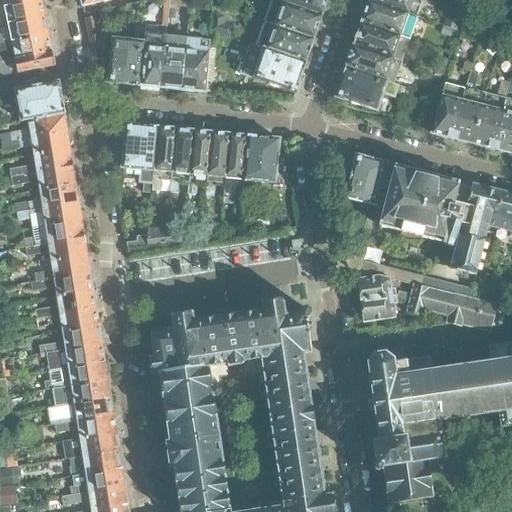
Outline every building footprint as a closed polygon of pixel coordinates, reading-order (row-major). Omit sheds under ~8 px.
[(40,0),(30,0),(0,6),(0,25),(44,16),(40,0)] [(164,49),(168,9),(168,0),(163,0),(161,28),(145,27),(145,30),(139,87),(159,89),(160,80),(158,80),(160,64),(164,64),(165,49),(164,49)] [(276,0),(271,0),(264,20),(314,37),(322,16),(276,0)] [(276,0),(322,16),(327,0),(276,0)] [(369,0),(367,0),(360,22),(409,39),(417,17),(369,0)] [(422,0),(369,0),(417,17),(422,0)] [(444,24),(456,28),(463,10),(451,5),(444,24)] [(159,89),(180,91),(186,39),(172,37),(175,9),(168,9),(164,49),(165,49),(164,64),(160,64),(158,80),(160,80),(159,89)] [(225,17),(212,13),(210,32),(230,39),(231,27),(224,25),(225,17)] [(314,37),(264,20),(246,14),(243,21),(261,29),(256,45),(305,63),(314,37)] [(44,16),(0,25),(0,44),(48,34),(44,16)] [(89,34),(97,32),(94,16),(85,18),(89,34)] [(409,39),(360,22),(352,44),(401,61),(409,39)] [(441,34),(450,38),(453,30),(444,26),(441,34)] [(145,30),(136,29),(135,42),(112,40),(107,84),(139,87),(145,30)] [(101,48),(97,32),(89,34),(92,50),(101,48)] [(48,34),(0,44),(0,61),(0,62),(52,51),(48,34)] [(205,93),(209,49),(210,41),(186,39),(180,91),(205,93)] [(295,94),(305,63),(256,45),(249,43),(238,74),(295,94)] [(352,44),(345,66),(393,84),(401,61),(352,44)] [(211,94),(215,50),(209,49),(205,93),(211,94)] [(52,51),(0,62),(0,78),(55,66),(52,51)] [(464,63),(462,71),(469,73),(470,71),(471,71),(472,65),(464,63)] [(410,90),(393,84),(345,66),(334,97),(376,112),(382,94),(394,99),(395,94),(407,98),(410,90)] [(454,130),(451,141),(472,146),(486,93),(473,90),(478,74),(471,71),(470,71),(469,73),(464,87),(461,101),(463,102),(459,117),(455,116),(452,130),(454,130)] [(26,121),(64,113),(59,81),(12,90),(18,121),(26,121)] [(461,101),(464,87),(444,82),(430,135),(451,141),(454,130),(452,130),(455,116),(459,117),(463,102),(461,101)] [(486,93),(472,146),(492,151),(494,141),(493,140),(496,127),(500,127),(503,112),(502,112),(505,98),(486,93)] [(511,99),(505,98),(502,112),(503,112),(500,127),(496,127),(493,140),(494,141),(492,151),(511,156),(511,99)] [(64,113),(26,121),(27,130),(0,134),(0,142),(0,143),(67,133),(64,113)] [(153,182),(157,128),(125,124),(121,169),(141,171),(140,181),(143,181),(153,182)] [(170,182),(175,129),(157,128),(153,182),(152,191),(151,193),(150,201),(156,201),(157,192),(161,192),(162,181),(170,182)] [(175,129),(170,182),(169,193),(178,194),(179,182),(188,183),(193,131),(175,129)] [(193,131),(188,183),(187,195),(196,196),(197,184),(206,185),(211,133),(193,131)] [(70,150),(67,133),(0,143),(2,152),(30,147),(32,157),(70,150)] [(211,133),(206,185),(205,196),(214,197),(216,186),(224,186),(229,135),(211,133)] [(242,180),(247,136),(229,135),(224,186),(223,198),(222,203),(232,204),(233,199),(234,187),(242,188),(242,180)] [(247,136),(242,180),(275,184),(280,140),(247,136)] [(70,150),(32,157),(33,165),(9,169),(10,178),(73,168),(70,150)] [(387,164),(356,156),(345,199),(376,207),(387,164)] [(458,231),(472,190),(458,186),(459,183),(387,165),(376,207),(383,209),(378,227),(443,244),(447,228),(458,231)] [(76,186),(73,168),(10,178),(12,186),(36,182),(38,192),(76,186)] [(153,182),(143,181),(142,192),(151,193),(152,191),(153,182)] [(76,186),(38,192),(39,200),(15,204),(16,212),(79,202),(76,186)] [(511,231),(511,196),(473,186),(472,190),(458,231),(450,270),(473,276),(475,276),(486,232),(509,239),(511,231)] [(79,202),(16,212),(17,222),(31,220),(32,228),(43,226),(81,220),(79,202)] [(81,220),(43,226),(45,235),(23,239),(25,248),(84,238),(81,220)] [(202,232),(183,230),(148,229),(147,236),(137,237),(137,242),(126,243),(128,250),(202,240),(202,232)] [(87,256),(84,238),(25,248),(26,256),(47,252),(49,262),(87,256)] [(360,271),(362,262),(365,249),(344,252),(347,268),(360,271)] [(87,256),(49,262),(51,270),(19,276),(20,284),(30,283),(90,273),(87,256)] [(422,277),(362,262),(360,271),(390,280),(412,286),(413,283),(420,285),(422,277)] [(390,280),(360,271),(362,274),(362,279),(357,280),(360,302),(392,297),(390,280)] [(93,291),(90,273),(30,283),(31,291),(53,288),(55,297),(93,291)] [(465,287),(422,277),(420,285),(430,287),(463,295),(465,287)] [(424,312),(430,287),(420,285),(413,283),(412,286),(410,295),(408,303),(405,313),(423,317),(424,312)] [(430,287),(424,312),(447,317),(445,324),(461,328),(461,327),(490,334),(491,328),(500,331),(505,306),(463,295),(430,287)] [(93,291),(55,297),(56,306),(34,310),(36,319),(45,317),(96,309),(93,291)] [(408,303),(410,295),(399,292),(397,299),(408,303)] [(392,297),(360,302),(363,323),(395,318),(392,297)] [(334,511),(332,495),(323,497),(302,354),(310,352),(305,319),(306,318),(307,318),(308,317),(309,316),(309,315),(310,314),(310,313),(309,311),(308,310),(307,309),(305,309),(304,309),(303,309),(302,309),(301,310),(300,311),(300,312),(300,313),(300,314),(300,315),(286,317),(286,315),(285,315),(282,300),(261,303),(263,312),(193,322),(191,314),(170,317),(172,329),(150,332),(154,358),(148,358),(151,375),(158,374),(168,442),(165,442),(169,469),(173,468),(179,511),(334,511)] [(96,309),(45,317),(36,319),(37,327),(59,323),(61,333),(98,327),(96,309)] [(98,327),(61,333),(62,342),(38,346),(39,353),(46,352),(101,343),(98,327)] [(49,371),(104,362),(101,343),(46,352),(49,371)] [(374,355),(367,364),(378,442),(372,443),(376,470),(383,469),(388,505),(432,498),(427,462),(444,459),(441,433),(439,433),(438,421),(499,412),(501,428),(511,426),(511,345),(511,346),(510,344),(489,347),(491,363),(430,372),(428,359),(395,363),(394,360),(385,353),(374,355)] [(48,371),(50,380),(43,381),(45,390),(51,389),(107,380),(104,362),(49,371),(48,371)] [(107,380),(51,389),(52,398),(71,395),(72,404),(110,398),(107,380)] [(110,398),(72,404),(47,408),(50,425),(54,425),(113,415),(110,398)] [(116,433),(113,415),(54,425),(55,433),(76,430),(78,439),(116,433)] [(60,442),(62,460),(69,459),(118,451),(116,433),(78,439),(60,442)] [(11,435),(0,436),(0,453),(13,452),(11,435)] [(121,469),(118,451),(69,459),(71,477),(84,475),(121,469)] [(14,484),(12,468),(0,469),(0,477),(1,485),(14,484)] [(121,469),(84,475),(85,484),(70,486),(72,495),(124,487),(121,469)] [(15,486),(0,487),(0,503),(0,507),(18,505),(15,486)] [(72,495),(60,497),(62,505),(88,501),(89,510),(127,504),(124,487),(72,495)] [(497,511),(491,500),(485,504),(489,511),(497,511)]
